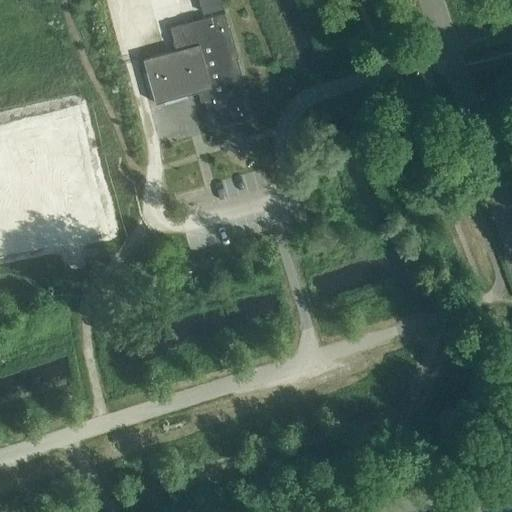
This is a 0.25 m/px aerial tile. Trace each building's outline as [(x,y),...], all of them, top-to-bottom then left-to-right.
[(221,7),(219,0),(198,0),(202,12),(221,7)] [(237,92),(235,85),(233,74),(239,73),(223,13),(171,27),(177,51),(142,60),(154,105),(161,103),(200,93),(202,101),(210,131),(244,122),(237,92)] [(77,110),(50,117),(53,130),(81,123),(77,110)] [(30,122),(3,129),(9,154),(37,148),(30,122)] [(81,123),(53,130),(56,143),(84,136),(81,123)] [(84,136),(56,143),(59,156),(87,149),(84,136)] [(37,148),(9,154),(15,180),(43,173),(37,148)] [(87,149),(59,156),(62,169),(90,162),(87,149)] [(90,162),(62,169),(65,181),(93,174),(90,162)] [(43,173),(15,180),(18,193),(46,186),(43,173)] [(93,174),(65,181),(68,194),(96,187),(93,174)] [(46,186),(18,193),(21,206),(49,199),(46,186)] [(96,187),(68,194),(72,207),(99,200),(96,187)] [(49,199),(21,206),(24,218),(52,212),(49,199)] [(99,200),(72,207),(75,220),(103,213),(99,200)] [(52,212),(24,218),(28,231),(56,224),(52,212)]
